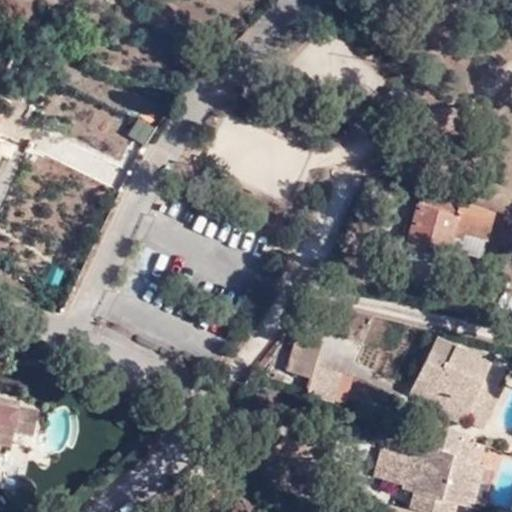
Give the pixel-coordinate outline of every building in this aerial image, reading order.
[(419,191),(415,205),(429,208),(430,202),(431,201),(433,195),(432,195),(419,191)] [(431,201),(430,202),(456,208),(458,201),(433,195),(431,201)] [(491,210),(458,201),(456,208),(430,202),(429,208),(415,205),(406,240),(446,250),(450,234),(459,236),(461,228),(485,233),(491,210)] [(478,257),(485,233),(461,228),(459,236),(450,234),(446,250),(478,257)] [(447,285),(439,308),(462,313),(468,290),(447,285)] [(482,383),(494,390),(496,387),(504,372),(439,338),(411,391),(433,403),(441,389),(449,394),(441,408),(439,412),(462,425),(465,419),(473,405),(470,404),(482,383)] [(322,346),(295,339),(286,372),(309,377),(304,396),(334,404),(343,373),(317,367),(322,346)] [(502,390),(496,387),(494,390),(482,383),(470,404),(473,405),(465,419),(483,430),(502,390)] [(511,388),(494,434),(511,440),(511,388)] [(433,403),(441,408),(449,394),(441,389),(433,403)] [(20,407),(0,402),(0,446),(10,449),(14,433),(33,438),(39,416),(20,411),(20,407)] [(420,427),(415,443),(426,446),(431,430),(420,427)] [(460,438),(431,430),(426,446),(415,443),(411,460),(403,486),(403,489),(416,493),(424,496),(458,504),(469,463),(454,460),(460,438)] [(469,463),(475,443),(460,438),(454,460),(469,463)] [(378,480),(403,486),(411,460),(385,453),(378,480)] [(481,467),(469,463),(458,504),(470,507),(481,467)] [(234,511),(215,488),(204,497),(215,511),(234,511)] [(424,496),(416,493),(411,510),(421,511),(424,496)] [(420,511),(455,511),(458,504),(424,496),(421,511),(420,511)] [(215,511),(204,497),(186,511),(215,511)]
